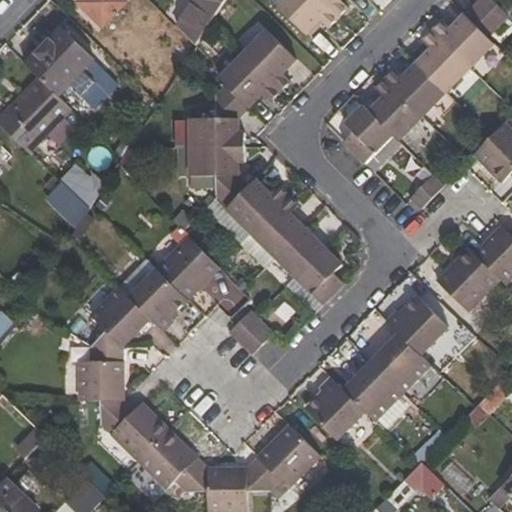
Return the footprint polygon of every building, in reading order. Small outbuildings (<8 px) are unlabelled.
[(82,0),(78,4),(104,29),(129,3),(125,0),(82,0)] [(195,0),(177,26),(199,49),(213,26),(229,0),(195,0)] [(321,23),(328,30),(339,20),(318,0),(283,0),(277,7),(308,36),(321,23)] [(350,9),(342,1),(342,0),(318,0),(339,20),(350,9)] [(511,19),(492,0),(480,0),(477,4),(501,29),(511,19)] [(501,29),(477,4),(465,16),(490,40),(501,29)] [(451,29),(445,22),(435,32),(472,69),(496,45),(490,40),(465,16),(451,29)] [(95,61),(62,29),(26,65),(41,80),(60,98),(95,61)] [(298,61),(268,30),(243,55),(281,93),(291,82),(284,74),(298,61)] [(424,43),(431,50),(418,63),(448,93),(472,69),(435,32),(424,43)] [(243,55),(219,79),(225,87),(249,110),(263,97),(270,104),(281,93),(243,55)] [(403,77),(397,70),(387,81),(424,117),(448,93),(418,63),(403,77)] [(60,98),(41,80),(0,121),(0,124),(31,155),(74,111),(60,98)] [(395,136),(399,141),(424,117),(387,81),(377,91),(384,97),(369,111),(395,136)] [(215,120),(189,121),(190,148),(245,148),(245,133),(241,133),(240,120),(249,110),(225,87),(214,99),(215,120)] [(355,133),(344,144),(366,164),(395,136),(369,111),(364,107),(347,124),(355,133)] [(502,184),(511,175),(511,130),(506,125),(493,138),(475,157),(502,184)] [(246,163),(245,148),(190,148),(190,179),(213,178),(216,201),(226,210),(250,186),(241,178),(240,164),(246,163)] [(410,198),(421,210),(445,186),(433,175),(410,198)] [(269,193),(256,180),(250,186),(226,210),(250,233),(287,196),(277,186),(269,193)] [(298,206),(287,196),(250,233),(274,258),(304,227),(291,214),(298,206)] [(82,222),(89,211),(75,198),(66,208),(82,222)] [(503,226),(486,243),(476,253),(502,280),(508,286),(511,281),(511,235),(503,226)] [(326,249),(304,227),(274,258),(296,279),(326,249)] [(218,265),(189,238),(157,271),(188,302),(221,269),(218,265)] [(342,265),(326,249),(296,279),(323,306),(344,284),(335,274),(342,265)] [(502,280),(476,253),(471,249),(438,282),(469,313),(502,280)] [(188,302),(157,271),(129,299),(151,322),(164,334),(175,323),(172,319),(188,302)] [(220,274),(208,287),(236,311),(247,299),(220,274)] [(119,289),(91,317),(106,333),(125,350),(151,322),(129,299),(119,289)] [(398,310),(387,322),(398,334),(422,356),(450,328),(417,296),(401,313),(398,310)] [(263,345),(274,334),(257,317),(251,311),(240,322),(263,345)] [(263,345),(240,322),(236,326),(229,334),(252,356),(263,345)] [(125,350),(106,333),(93,345),(92,362),(80,363),(80,402),(101,403),(124,401),(125,350)] [(422,356),(398,334),(370,362),(403,395),(432,366),(422,356)] [(403,395),(370,362),(343,390),(366,413),(376,422),(403,395)] [(366,413),(343,390),(331,378),(321,388),(324,392),(306,410),(339,441),(366,413)] [(501,384),(479,407),(489,416),(511,393),(501,384)] [(45,439),(8,402),(4,398),(0,402),(0,414),(11,426),(0,438),(23,462),(45,439)] [(135,412),(124,401),(101,403),(102,426),(139,462),(170,431),(143,405),(135,412)] [(291,426),(258,459),(281,481),(291,490),(322,457),(291,426)] [(176,483),(185,493),(208,492),(208,469),(170,431),(139,462),(169,491),(176,483)] [(249,511),(250,493),(269,493),(281,481),(258,459),(248,469),(208,469),(208,492),(208,511),(249,511)] [(411,476),(434,498),(445,486),(423,464),(420,466),(411,476)] [(7,479),(0,485),(0,511),(36,511),(39,510),(7,479)] [(511,500),(511,479),(502,489),(511,500)] [(66,511),(91,511),(106,499),(87,480),(60,505),(66,511)] [(502,489),(491,501),(493,505),(500,511),(511,500),(502,489)]
